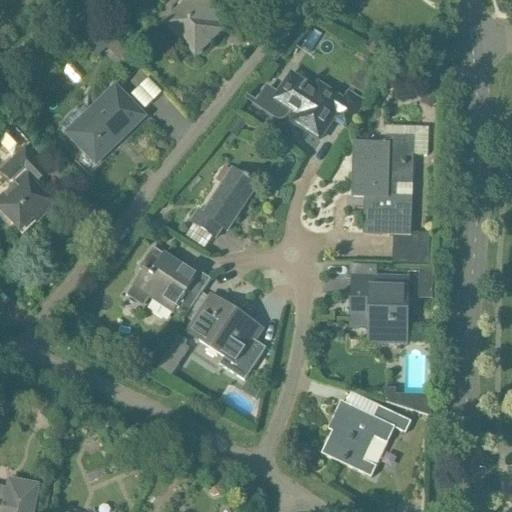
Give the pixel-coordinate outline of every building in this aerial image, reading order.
[(182,0),(187,4),(166,24),(196,55),(214,38),(209,32),(225,17),(223,15),(234,4),(230,0),(182,0)] [(97,23),(78,42),(91,56),(101,45),(106,50),(109,47),(121,60),(127,54),(114,42),(97,23)] [(315,90),(292,74),(279,94),(267,86),(255,106),(276,120),(279,120),(283,120),(286,119),(291,112),(296,116),(292,122),(320,140),(334,119),(349,129),(365,104),(351,95),(346,102),(319,85),(315,90)] [(143,79),(126,97),(141,110),(158,93),(143,79)] [(77,110),(60,126),(70,137),(69,138),(94,165),(113,147),(110,143),(139,115),(113,89),(94,107),(97,111),(87,121),(77,110)] [(0,173),(13,188),(0,200),(0,212),(9,223),(13,219),(24,232),(50,207),(32,187),(47,172),(25,149),(28,146),(10,128),(0,137),(0,148),(12,161),(0,172),(0,173)] [(356,146),(355,194),(369,194),(368,235),(395,236),(394,250),(423,250),(424,236),(412,235),(413,198),(412,198),(397,197),(397,186),(414,186),(414,157),(428,157),(429,129),(405,128),(405,140),(389,140),(389,147),(356,146)] [(258,187),(233,170),(203,215),(198,211),(191,223),(216,239),(223,229),(228,233),(258,187)] [(184,269),(153,248),(139,269),(143,271),(127,296),(144,307),(149,299),(173,315),(175,312),(186,319),(193,307),(211,281),(187,264),(184,269)] [(433,272),(419,272),(419,301),(432,301),(433,272)] [(353,295),(353,300),(356,300),(355,321),(355,328),(376,329),(376,344),(409,345),(410,306),(406,306),(407,278),(379,278),(354,277),(354,279),(353,295)] [(251,321),(214,296),(188,335),(224,358),(220,365),(245,381),(266,350),(256,342),(264,330),(250,322),(251,321)] [(185,347),(188,343),(178,337),(158,368),(171,377),(189,349),(185,347)] [(374,419),(341,403),(333,420),(337,422),(321,455),(371,479),(376,468),(388,445),(395,429),(407,435),(412,423),(379,407),(374,419)] [(31,511),(37,487),(8,481),(5,492),(0,490),(0,511),(31,511)]
